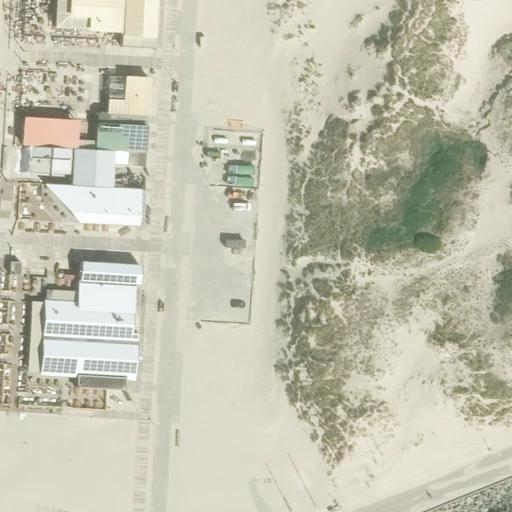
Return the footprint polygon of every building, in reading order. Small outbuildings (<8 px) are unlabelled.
[(87,29),(97,30),(120,31),(120,36),(153,37),(155,0),(68,0),(68,15),(88,16),(87,29)] [(106,102),(106,112),(106,113),(146,116),(148,79),(131,78),(123,77),(108,76),(106,102)] [(21,124),(20,145),(74,148),(75,127),(21,124)] [(143,152),(145,128),(95,125),(93,149),(143,152)] [(68,149),(28,147),(27,171),(66,173),(68,149)] [(72,152),(70,184),(70,185),(110,187),(111,154),(79,152),(72,152)] [(137,190),(53,185),(52,193),(79,222),(135,226),(137,190)] [(18,276),(19,263),(9,262),(8,275),(18,276)] [(123,379),(132,379),(133,365),(135,334),(129,334),(132,284),(138,284),(139,266),(78,262),(77,281),(75,304),(42,302),(38,373),(75,375),(74,388),(105,390),(122,391),(123,379)]
